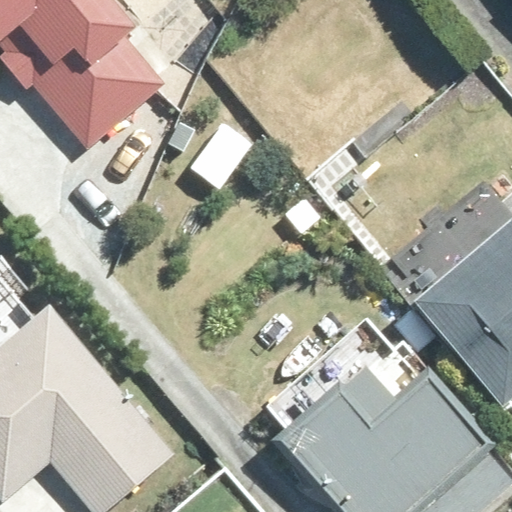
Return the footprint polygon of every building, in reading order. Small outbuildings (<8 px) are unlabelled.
[(0,0),(0,68),(23,96),(32,88),(88,155),(164,92),(130,49),(144,37),(108,0),(0,0)] [(377,120),(354,139),(367,154),(390,135),(377,120)] [(511,223),(411,308),(503,416),(511,408),(511,223)] [(0,505),(50,463),(91,511),(105,511),(170,457),(45,311),(0,349),(0,505)] [(497,511),(511,499),(511,487),(489,461),(500,451),(407,348),(399,357),(370,326),(269,415),(288,436),(273,450),(329,511),(497,511)]
